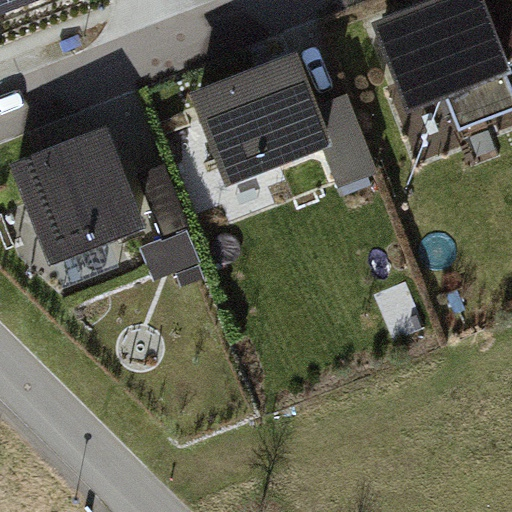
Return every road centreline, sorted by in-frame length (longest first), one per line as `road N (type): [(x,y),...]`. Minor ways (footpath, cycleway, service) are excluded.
road 1 (residential): [(0,356),(154,511)]
road 2 (residential): [(162,48),(0,113)]
road 3 (residential): [(286,0),(162,48)]
